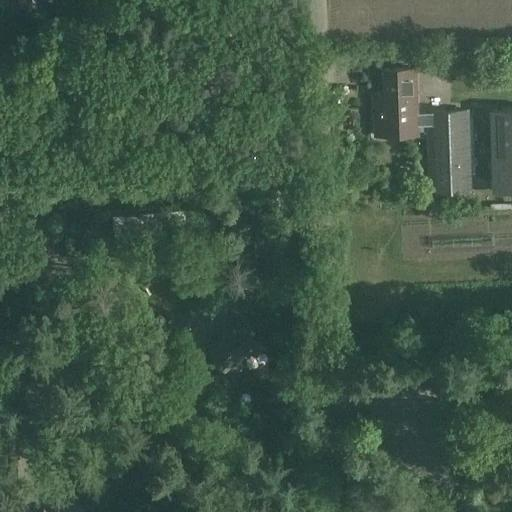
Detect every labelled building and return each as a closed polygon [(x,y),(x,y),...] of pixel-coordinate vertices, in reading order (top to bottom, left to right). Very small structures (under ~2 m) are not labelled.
[(416,136),(416,125),(416,76),(386,76),(386,95),(373,94),(373,135),(416,136)] [(511,107),(491,108),(494,190),(511,189),(511,107)] [(468,108),(427,108),(431,191),(472,189),(468,108)] [(293,143),(293,127),(233,127),(232,130),(220,131),(221,144),(231,144),(232,152),(279,152),(280,143),(293,143)] [(234,186),(251,186),(250,172),(234,173),(234,186)] [(212,225),(209,203),(115,214),(115,233),(212,225)] [(273,239),(255,240),(256,256),(274,255),(273,239)] [(234,297),(245,310),(258,299),(257,297),(265,290),(255,279),(234,297)] [(255,343),(231,316),(211,333),(216,339),(206,348),(226,370),(255,343)]
